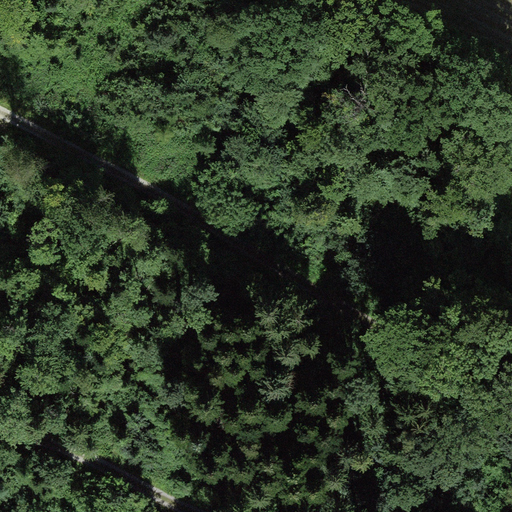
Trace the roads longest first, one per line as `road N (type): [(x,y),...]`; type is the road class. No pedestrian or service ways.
road 1 (track): [(0,111),(252,250),(511,409)]
road 2 (track): [(190,511),(142,478),(0,421)]
